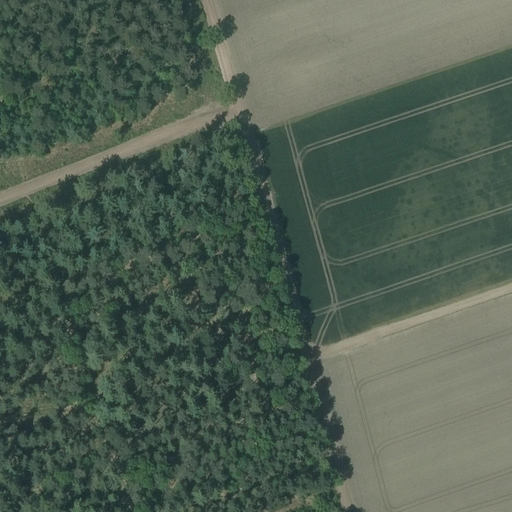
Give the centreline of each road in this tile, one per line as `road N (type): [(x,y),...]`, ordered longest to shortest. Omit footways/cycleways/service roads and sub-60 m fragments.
road 1 (track): [(511,288),(311,355),(239,103)]
road 2 (track): [(130,511),(37,184)]
road 3 (track): [(37,184),(239,103)]
road 4 (track): [(354,511),(311,355)]
